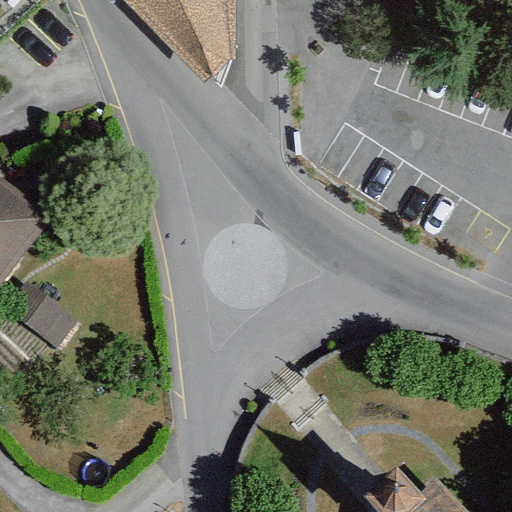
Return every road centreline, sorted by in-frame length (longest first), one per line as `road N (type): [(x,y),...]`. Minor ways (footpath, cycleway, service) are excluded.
road 1 (residential): [(199,406),(177,150)]
road 2 (residential): [(177,150),(365,267)]
road 3 (residential): [(199,406),(365,267)]
road 4 (residential): [(81,0),(177,150)]
road 5 (residential): [(255,0),(256,42),(177,150)]
road 6 (residential): [(365,267),(511,334)]
